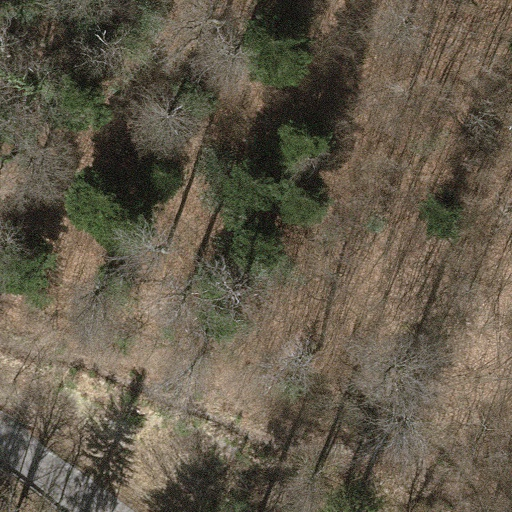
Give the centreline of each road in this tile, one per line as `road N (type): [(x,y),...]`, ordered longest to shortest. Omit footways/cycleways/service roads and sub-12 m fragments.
road 1 (track): [(0,325),(409,463),(467,511)]
road 2 (tertiary): [(0,441),(106,511)]
